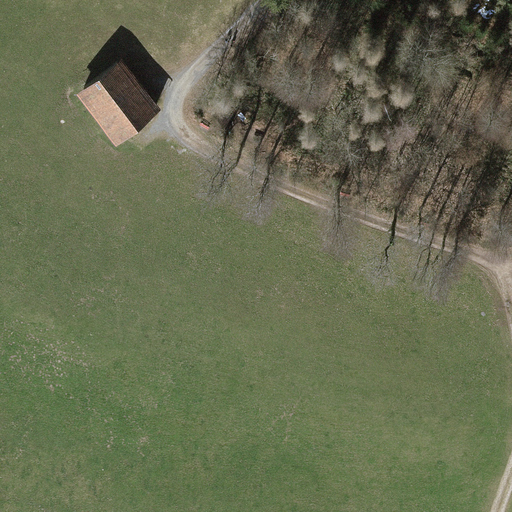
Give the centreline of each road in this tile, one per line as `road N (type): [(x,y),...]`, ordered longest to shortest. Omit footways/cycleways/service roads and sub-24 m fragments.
road 1 (track): [(511,299),(506,274),(476,256),(177,132),(179,92)]
road 2 (track): [(271,0),(179,92)]
